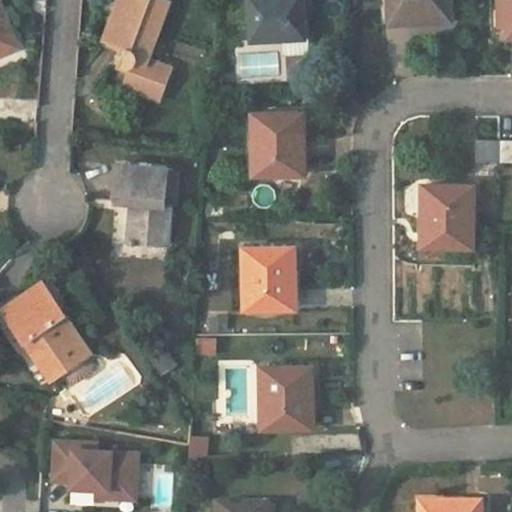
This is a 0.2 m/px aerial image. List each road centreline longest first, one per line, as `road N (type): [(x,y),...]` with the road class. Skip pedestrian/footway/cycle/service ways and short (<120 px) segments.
road 1 (residential): [(511,433),(403,441),(367,401),(371,133),(399,88)]
road 2 (residential): [(64,0),(50,209)]
